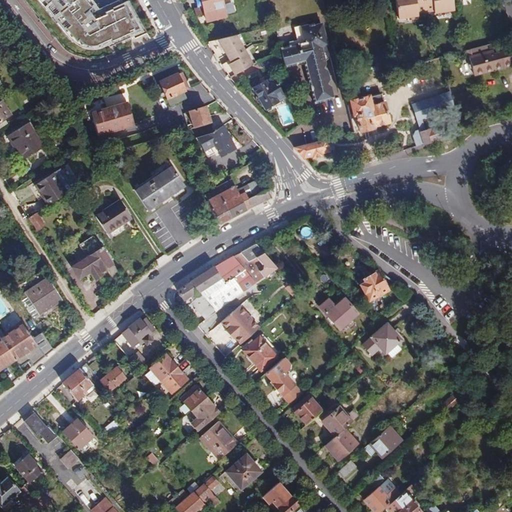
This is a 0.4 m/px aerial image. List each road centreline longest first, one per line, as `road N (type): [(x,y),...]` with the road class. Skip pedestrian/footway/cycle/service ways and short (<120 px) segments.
road 1 (residential): [(150,291),(343,511)]
road 2 (residential): [(7,0),(54,57),(75,67),(111,66),(178,36)]
road 3 (secondary): [(0,416),(150,291)]
road 4 (secondary): [(150,291),(236,234),(302,204)]
road 5 (residential): [(278,148),(178,36)]
road 6 (secondary): [(323,198),(421,192),(461,209)]
